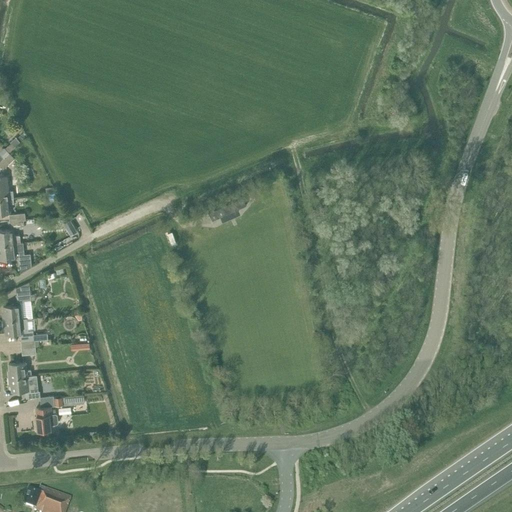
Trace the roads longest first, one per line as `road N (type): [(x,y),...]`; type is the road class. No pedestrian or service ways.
road 1 (tertiary): [(284,442),(363,425),(416,377),(440,317),(455,196),(497,86)]
road 2 (tertiary): [(0,465),(284,442)]
road 3 (trunk): [(511,441),(409,511)]
